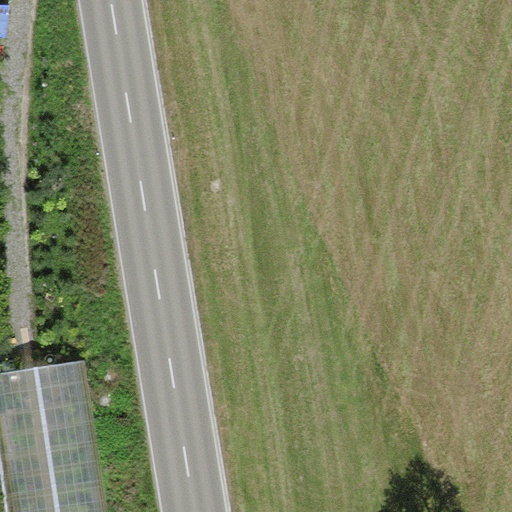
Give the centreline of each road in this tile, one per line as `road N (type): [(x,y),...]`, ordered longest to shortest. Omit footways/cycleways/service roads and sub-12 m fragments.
road 1 (secondary): [(111,0),(195,511)]
road 2 (track): [(20,345),(8,145),(13,0)]
